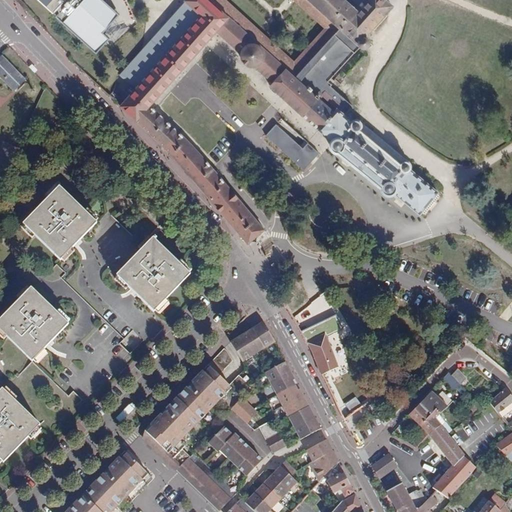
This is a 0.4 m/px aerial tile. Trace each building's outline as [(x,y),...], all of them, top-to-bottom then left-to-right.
[(38,0),(80,39),(99,18),(113,3),(109,0),(38,0)] [(244,62),(248,66),(255,66),(273,82),(270,86),(318,130),(337,109),(345,114),(353,105),(330,85),(331,84),(328,81),(360,45),(362,47),(366,47),(369,43),(368,40),(366,37),(394,6),(386,0),(364,0),(355,9),(345,0),(184,0),(194,10),(188,16),(152,57),(158,62),(119,105),(151,134),(172,154),(198,184),(247,244),(264,230),(185,139),(149,107),(211,37),(216,31),(240,53),(240,57),(244,62)] [(345,0),(355,9),(364,0),(345,0)] [(167,36),(178,21),(180,22),(185,16),(176,10),(161,32),(167,36)] [(127,78),(148,56),(142,51),(121,72),(127,78)] [(0,58),(0,76),(14,90),(27,78),(3,55),(0,58)] [(355,122),(345,114),(337,109),(318,130),(330,146),(332,150),(340,154),(380,187),(381,191),(385,194),(394,194),(419,215),(421,213),(437,193),(439,192),(408,166),(409,163),(406,161),(403,164),(357,126),(360,123),(357,120),(355,122)] [(304,170),(319,153),(307,142),(303,147),(276,124),(265,136),(304,170)] [(4,141),(0,148),(0,169),(6,172),(17,147),(4,141)] [(60,186),(23,224),(61,261),(98,223),(60,186)] [(442,197),(437,193),(421,213),(425,216),(442,197)] [(152,309),(116,275),(144,246),(108,212),(98,223),(61,261),(33,289),(69,324),(33,361),(4,390),(40,425),(50,434),(129,353),(120,343),(152,309)] [(175,233),(172,235),(164,227),(155,236),(157,238),(155,240),(167,251),(180,237),(175,233)] [(155,240),(157,238),(155,236),(144,246),(116,275),(152,309),(154,311),(190,274),(167,251),(155,240)] [(31,287),(0,319),(0,329),(33,361),(69,324),(33,289),(31,287)] [(303,337),(307,345),(309,345),(308,342),(315,340),(288,293),(280,297),(303,337)] [(264,349),(275,342),(272,336),(260,322),(252,328),(261,344),(264,349)] [(264,349),(261,344),(252,328),(241,335),(253,356),(264,349)] [(242,363),(253,356),(241,335),(230,343),(242,363)] [(309,345),(321,375),(322,374),(339,367),(327,335),(315,340),(308,342),(309,345)] [(232,361),(227,351),(224,348),(217,356),(227,366),(232,361)] [(222,371),(227,366),(217,356),(212,360),(222,371)] [(218,375),(222,371),(212,360),(208,365),(218,375)] [(274,368),(266,372),(272,384),(291,373),(285,363),(274,368)] [(226,393),(223,390),(228,385),(218,375),(208,365),(176,398),(199,421),(210,410),(208,408),(209,406),(212,408),(226,393)] [(466,379),(458,369),(451,376),(459,385),(465,380),(466,379)] [(291,373),(272,384),(277,394),(296,384),(291,373)] [(451,376),(448,373),(442,379),(452,391),(459,385),(451,376)] [(243,391),(248,386),(237,376),(233,381),(243,391)] [(463,390),(468,384),(465,380),(459,385),(463,390)] [(239,395),(243,391),(233,381),(228,385),(239,395)] [(296,384),(277,394),(283,405),(302,395),(296,384)] [(359,397),(357,398),(363,406),(373,399),(365,386),(356,392),(359,397)] [(2,388),(0,390),(0,458),(4,462),(40,425),(4,390),(2,388)] [(511,403),(511,395),(505,388),(503,390),(489,403),(490,404),(498,414),(511,403)] [(448,407),(445,403),(432,391),(420,403),(431,415),(436,410),(439,415),(448,407)] [(283,405),(289,417),(308,406),(306,401),(302,395),(283,405)] [(241,397),(231,408),(235,413),(247,403),(243,399),(241,397)] [(453,401),(449,397),(445,403),(448,407),(453,401)] [(194,421),(197,423),(199,421),(176,398),(173,401),(160,415),(163,418),(158,423),(155,420),(144,431),(147,434),(172,460),(173,458),(181,466),(189,457),(194,461),(198,457),(191,450),(180,440),(194,426),(191,423),(194,421)] [(475,414),(481,410),(473,401),(468,406),(472,412),(475,414)] [(247,403),(235,413),(241,419),(252,408),(247,403)] [(436,410),(431,415),(420,403),(408,416),(421,428),(428,436),(440,424),(435,419),(439,415),(436,410)] [(501,418),(511,409),(511,403),(498,414),(501,418)] [(289,417),(295,428),(314,417),(308,406),(289,417)] [(241,419),(247,424),(258,413),(252,408),(241,419)] [(475,414),(472,412),(465,416),(468,420),(475,414)] [(158,423),(163,418),(160,415),(155,420),(158,423)] [(295,428),(300,439),(320,429),(314,417),(295,428)] [(272,421),(259,427),(263,433),(275,427),(274,425),(272,421)] [(209,431),(208,432),(213,437),(223,427),(217,422),(209,431)] [(453,431),(446,422),(441,426),(448,434),(453,431)] [(448,434),(441,426),(440,424),(428,436),(431,439),(452,465),(438,481),(434,476),(437,473),(433,469),(424,476),(433,488),(436,490),(449,498),(451,496),(469,476),(476,468),(463,457),(464,455),(448,434)] [(233,436),(223,427),(213,437),(206,444),(216,453),(219,450),(233,436)] [(271,437),(278,433),(275,427),(263,433),(265,439),(271,437)] [(511,433),(496,445),(506,456),(511,451),(511,433)] [(169,463),(172,460),(147,434),(143,438),(169,463)] [(243,443),(234,435),(233,436),(219,450),(228,459),(243,443)] [(265,439),(272,453),(278,450),(271,437),(265,439)] [(326,439),(307,450),(312,461),(332,450),(326,439)] [(243,443),(228,459),(237,467),(252,451),(243,443)] [(308,463),(315,475),(338,463),(334,454),(332,450),(312,461),(308,463)] [(113,463),(109,467),(111,470),(112,471),(128,455),(124,451),(113,463)] [(252,451),(237,467),(246,476),(261,460),(252,451)] [(400,467),(390,453),(372,466),(381,480),(400,467)] [(72,511),(71,511),(68,509),(65,511),(114,511),(116,510),(117,511),(118,511),(151,478),(128,455),(112,471),(111,470),(105,476),(102,474),(76,501),(80,504),(72,511)] [(214,473),(205,464),(198,457),(194,461),(189,457),(181,466),(180,467),(221,507),(235,493),(223,482),(214,473)] [(181,466),(173,458),(172,460),(169,463),(177,470),(180,467),(181,466)] [(296,482),(291,476),(295,472),(284,462),(279,467),(271,475),(288,491),(296,482)] [(221,507),(180,467),(177,470),(218,510),(221,507)] [(335,493),(339,500),(353,492),(344,474),(328,482),(334,493),(335,493)] [(288,491),(271,475),(263,485),(279,501),(288,491)] [(124,511),(155,481),(151,478),(118,511),(124,511)] [(414,511),(420,509),(404,481),(387,491),(399,511),(414,511)] [(279,501),(263,485),(254,494),(271,510),(279,501)] [(268,511),(271,510),(254,494),(245,503),(254,511),(268,511)] [(363,511),(355,495),(343,502),(342,501),(332,511),(363,511)] [(431,511),(430,510),(440,502),(432,495),(424,505),(420,509),(414,511),(431,511)] [(254,511),(245,503),(241,499),(227,511),(254,511)] [(76,501),(68,509),(71,511),(72,511),(80,504),(76,501)] [(499,511),(501,511),(489,501),(479,511),(499,511)]
